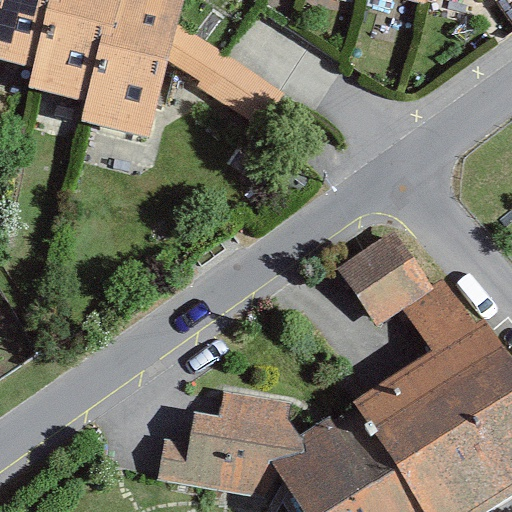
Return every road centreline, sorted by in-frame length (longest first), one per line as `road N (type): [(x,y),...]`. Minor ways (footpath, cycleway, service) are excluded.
road 1 (residential): [(0,448),(408,163)]
road 2 (residential): [(511,289),(408,163)]
road 3 (residential): [(408,163),(511,92)]
